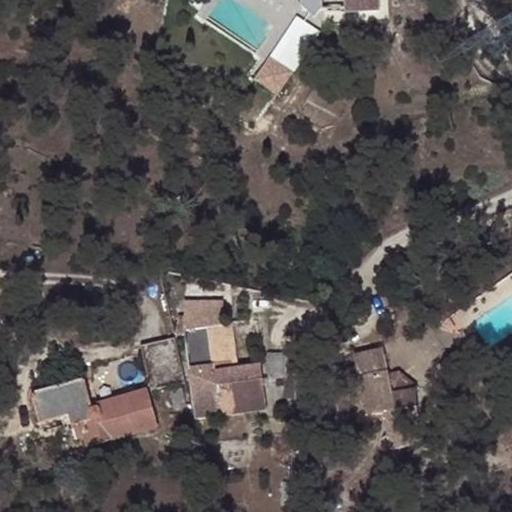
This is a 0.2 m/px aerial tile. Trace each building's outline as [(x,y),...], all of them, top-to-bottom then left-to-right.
[(299,15),(255,79),(279,95),(323,31),(299,15)] [(200,295),(182,295),(180,307),(201,307),(200,295)] [(201,307),(180,307),(179,334),(191,424),(216,421),(212,389),(258,382),(256,368),(234,370),(210,374),(204,330),(204,307),(201,307)] [(226,328),(204,330),(210,374),(234,370),(226,328)] [(355,392),(358,401),(386,393),(376,351),(348,357),(351,367),(340,369),(341,375),(330,377),(336,396),(355,392)] [(172,352),(137,359),(147,405),(184,397),(172,352)] [(259,389),(258,382),(212,389),(216,421),(224,418),(221,394),(259,389)] [(90,411),(84,386),(28,396),(34,428),(64,422),(70,444),(80,441),(81,449),(111,443),(113,452),(153,444),(146,403),(90,411)] [(358,401),(362,416),(413,402),(410,389),(386,393),(358,401)] [(413,402),(362,416),(363,420),(402,408),(404,412),(415,409),(413,402)] [(380,427),(385,445),(413,437),(409,420),(380,427)]
